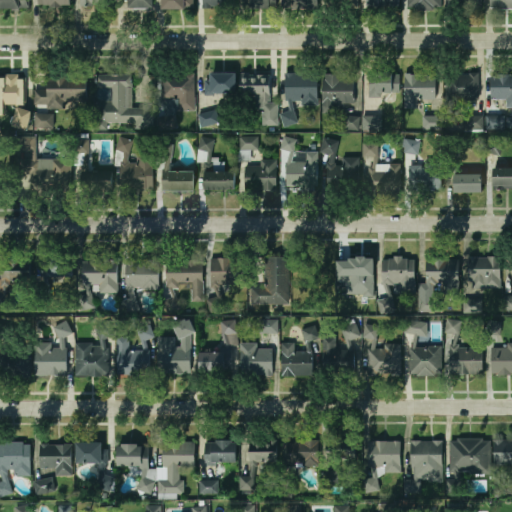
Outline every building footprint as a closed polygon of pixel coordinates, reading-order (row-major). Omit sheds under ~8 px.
[(0,0),(0,10),(29,10),(29,0),(0,0)] [(136,0),(136,8),(153,8),(153,0),(136,0)] [(161,0),(161,10),(192,10),(192,0),(161,0)] [(204,0),(205,8),(235,7),(235,0),(204,0)] [(243,0),(243,8),(276,9),(276,0),(243,0)] [(318,0),(285,0),(285,8),(318,8),(318,0)] [(440,9),(440,0),(406,0),(406,9),(440,9)] [(511,9),(511,0),(490,0),(490,9),(511,9)] [(236,73),(204,73),(204,94),(236,94),(236,73)] [(318,73),(286,73),(286,105),(318,105),(318,73)] [(399,73),(368,73),(368,95),(399,94),(399,73)] [(444,99),(477,99),(477,73),(444,73),(444,99)] [(194,74),(162,74),(162,112),(194,112),(194,74)] [(274,75),(243,74),(242,95),(251,95),(251,110),(273,110),(274,75)] [(437,75),(404,74),(404,107),(437,107),(437,75)] [(131,75),(96,75),(96,125),(151,124),(150,107),(131,108),(131,75)] [(322,113),(337,112),(337,104),(355,104),(355,75),(322,75),(322,113)] [(491,99),(506,99),(506,107),(511,107),(511,75),(491,75),(491,99)] [(87,101),(88,76),(47,76),(47,89),(34,89),(34,110),(48,110),(48,122),(65,122),(65,101),(87,101)] [(0,114),(28,114),(27,78),(0,78),(0,114)] [(32,110),(15,108),(13,128),(29,130),(32,110)] [(201,127),(219,124),(217,110),(199,113),(201,127)] [(281,114),(285,127),(299,123),(295,110),(281,114)] [(54,128),(54,113),(35,113),(35,128),(54,128)] [(159,130),(178,129),(177,114),(158,115),(159,130)] [(360,130),(360,116),(345,115),(344,129),(360,130)] [(423,130),(442,130),(443,116),(423,115),(423,130)] [(382,129),(382,117),(363,116),(363,129),(382,129)] [(482,130),(482,117),(466,117),(466,130),(482,130)] [(487,117),(487,128),(504,128),(504,117),(487,117)] [(29,188),(64,189),(64,161),(35,160),(35,137),(14,136),(14,153),(26,153),(26,158),(16,158),(15,175),(29,175),(29,188)] [(259,137),(240,136),(240,150),(259,150),(259,137)] [(298,139),(284,136),(281,149),(295,152),(298,139)] [(359,157),(337,157),(338,140),(324,139),(323,187),(359,188),(359,157)] [(405,154),(420,154),(420,140),(405,140),(405,154)] [(379,143),(363,143),(363,156),(378,157),(379,143)] [(304,160),(289,160),(289,188),(318,188),(318,152),(304,152),(304,160)] [(135,155),(135,166),(121,166),(121,191),(154,191),(154,155),(135,155)] [(244,191),(276,191),(276,159),(260,159),(260,166),(244,166),(244,191)] [(443,191),(443,165),(411,165),(411,191),(443,191)] [(511,168),(494,168),(494,188),(511,188),(511,168)] [(369,193),(400,193),(400,170),(369,170),(369,193)] [(196,192),(196,171),(163,172),(163,192),(196,192)] [(236,171),(205,171),(205,191),(236,191),(236,171)] [(113,174),(81,174),(81,193),(113,193),(113,174)] [(455,174),(455,194),(484,194),(484,174),(455,174)] [(46,257),(46,301),(73,301),(73,257),(46,257)] [(288,304),(288,257),(267,257),(267,286),(251,286),(251,304),(288,304)] [(468,257),(468,288),(501,288),(501,257),(468,257)] [(211,258),(213,298),(209,298),(209,311),(225,310),(225,304),(245,304),(244,258),(211,258)] [(335,304),(340,269),(331,268),(332,262),(305,258),(299,299),(335,304)] [(347,295),(375,295),(375,258),(337,258),(337,281),(347,281),(347,295)] [(397,293),(415,292),(414,258),(380,259),(380,285),(397,285),(397,293)] [(425,259),(425,285),(442,285),(442,293),(459,293),(459,259),(425,259)] [(118,293),(118,260),(82,260),(82,309),(93,309),(93,294),(118,293)] [(125,261),(125,290),(159,290),(159,261),(125,261)] [(203,261),(166,262),(167,284),(191,284),(191,301),(204,301),(203,261)] [(0,282),(31,282),(31,263),(0,263),(0,282)] [(389,311),(389,299),(381,299),(381,311),(389,311)] [(460,334),(462,320),(447,319),(446,333),(460,334)] [(190,334),(195,334),(194,320),(176,320),(176,338),(157,338),(158,374),(191,373),(190,334)] [(279,320),(260,320),(259,334),(279,334),(279,320)] [(199,351),(199,372),(235,372),(235,321),(222,321),(222,351),(199,351)] [(428,321),(405,321),(405,335),(428,335),(428,321)] [(501,321),(492,322),(492,335),(501,334),(501,321)] [(36,376),(69,376),(68,324),(56,324),(56,347),(35,347),(36,376)] [(363,337),(377,340),(380,327),(366,324),(363,337)] [(109,376),(109,327),(97,327),(97,343),(75,343),(75,376),(109,376)] [(152,329),(141,329),(141,343),(152,343),(152,329)] [(306,342),(313,337),(309,332),(302,337),(306,342)] [(322,337),(323,374),(357,372),(356,335),(345,335),(345,349),(336,350),(335,336),(322,337)] [(117,337),(117,374),(148,373),(148,349),(130,349),(130,337),(117,337)] [(257,348),(257,343),(241,343),(241,375),(273,375),(273,348),(257,348)] [(367,374),(400,374),(400,344),(367,344),(367,374)] [(511,344),(491,344),(491,372),(511,372),(511,344)] [(282,346),(282,376),(313,376),(313,346),(282,346)] [(409,374),(443,374),(443,346),(409,346),(409,374)] [(450,373),(483,373),(483,347),(450,347),(450,373)] [(0,377),(30,377),(30,351),(0,351),(0,377)] [(489,439),(449,439),(449,475),(489,475),(489,439)] [(511,439),(493,439),(493,466),(511,465),(511,439)] [(237,463),(237,440),(205,440),(205,463),(237,463)] [(249,440),(249,463),(277,463),(277,440),(249,440)] [(411,441),(411,472),(428,472),(428,481),(442,481),(442,440),(411,441)] [(319,466),(319,441),(287,441),(288,466),(319,466)] [(400,441),(370,441),(370,474),(400,474),(400,441)] [(148,444),(117,444),(117,470),(139,470),(139,492),(155,492),(155,494),(183,494),(183,468),(195,468),(195,442),(163,442),(162,470),(156,470),(156,477),(148,477),(148,444)] [(30,476),(30,443),(0,443),(0,492),(8,492),(8,476),(30,476)] [(77,443),(77,465),(107,465),(107,443),(77,443)] [(55,468),(55,476),(71,476),(71,444),(39,444),(39,468),(55,468)] [(355,449),(328,448),(327,463),(355,464),(355,449)] [(323,471),(323,486),(337,486),(337,471),(323,471)] [(241,488),(252,490),(255,479),(243,476),(241,488)] [(52,492),(51,480),(35,481),(36,494),(52,492)] [(219,480),(200,480),(200,495),(220,495),(219,480)]
